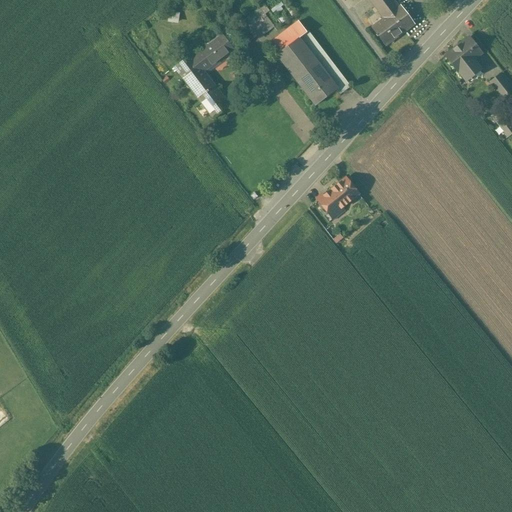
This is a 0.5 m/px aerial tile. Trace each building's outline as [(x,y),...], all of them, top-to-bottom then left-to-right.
[(392,0),(370,0),(378,11),(384,18),(398,8),(392,0)] [(264,4),(250,14),(255,20),(264,14),(269,11),(264,4)] [(384,18),(372,27),(385,45),(413,24),(400,6),(398,8),(384,18)] [(378,11),(366,20),(372,27),(384,18),(378,11)] [(264,14),(255,20),(250,14),(244,19),(258,38),(274,26),(264,14)] [(307,33),(298,22),(270,43),(278,54),(277,55),(315,105),(336,90),(341,86),(346,82),(308,32),(307,33)] [(222,35),(192,57),(191,55),(191,54),(174,67),(174,68),(175,67),(213,117),(212,118),(213,118),(230,106),(230,105),(229,105),(203,71),(205,69),(205,70),(209,67),(233,49),(234,49),(222,34),(222,35)] [(469,37),(445,55),(458,71),(466,80),(481,69),(473,59),(481,53),(469,37)] [(509,85),(500,74),(494,78),(500,85),(503,90),(509,85)] [(341,86),(336,90),(340,95),(350,87),(346,82),(341,86)] [(503,90),(500,85),(495,89),(502,99),(511,91),(511,88),(509,85),(503,90)] [(511,128),(500,113),(494,118),(505,133),(511,128)] [(345,178),(339,183),(339,184),(329,192),(341,207),(358,194),(345,178)] [(329,192),(318,200),(328,212),(330,211),(335,217),(343,210),(341,207),(329,192)]
